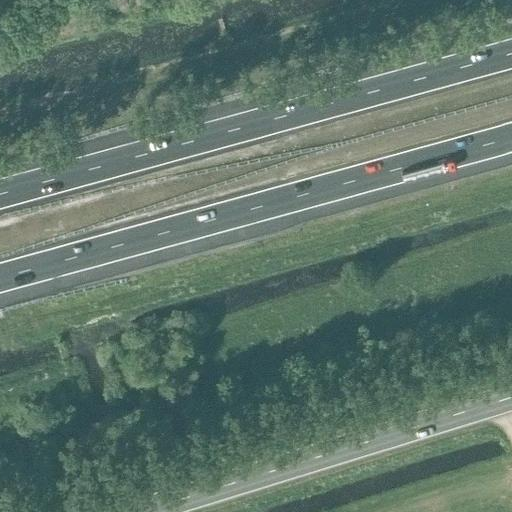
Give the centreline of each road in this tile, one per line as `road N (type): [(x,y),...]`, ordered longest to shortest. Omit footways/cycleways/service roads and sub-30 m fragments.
road 1 (motorway): [(0,279),(511,138)]
road 2 (motorway): [(511,54),(0,194)]
road 3 (secondary): [(140,511),(511,397)]
